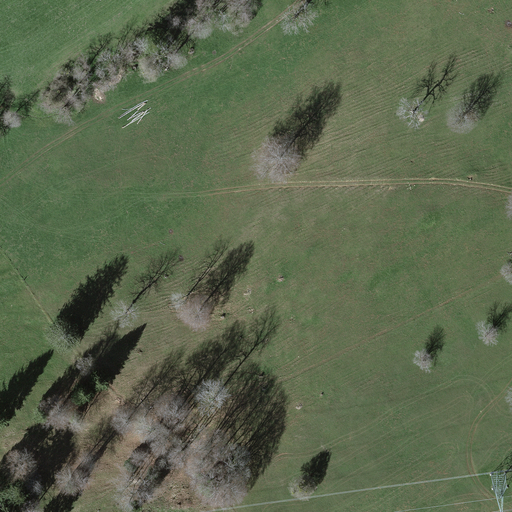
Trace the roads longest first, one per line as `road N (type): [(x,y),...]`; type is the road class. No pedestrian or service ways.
road 1 (track): [(511,192),(412,184),(68,188),(24,179)]
road 2 (track): [(309,0),(240,58),(135,109),(0,194)]
road 3 (track): [(511,506),(482,486),(469,443),(511,377)]
